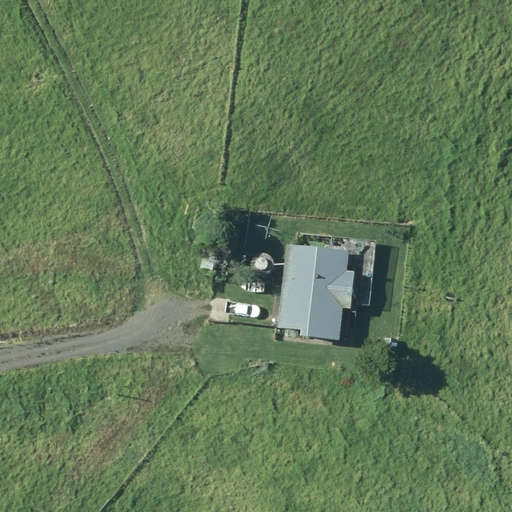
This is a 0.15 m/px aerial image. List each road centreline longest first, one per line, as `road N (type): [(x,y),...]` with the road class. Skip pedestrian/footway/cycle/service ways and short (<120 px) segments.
road 1 (track): [(39,0),(129,199),(169,325)]
road 2 (track): [(0,362),(169,325)]
